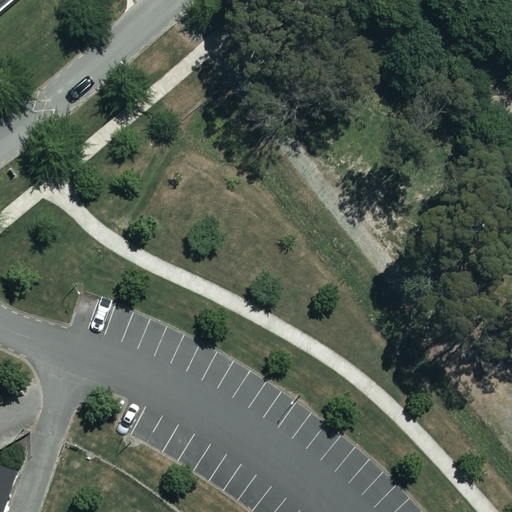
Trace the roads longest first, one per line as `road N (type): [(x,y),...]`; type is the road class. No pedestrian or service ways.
road 1 (residential): [(345,511),(222,416),(158,383),(0,327)]
road 2 (residential): [(0,142),(171,0)]
